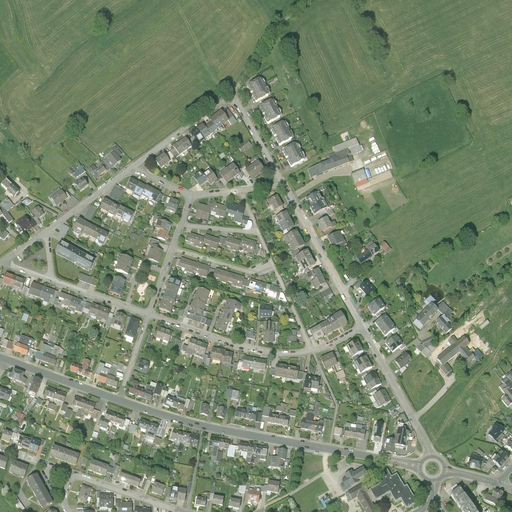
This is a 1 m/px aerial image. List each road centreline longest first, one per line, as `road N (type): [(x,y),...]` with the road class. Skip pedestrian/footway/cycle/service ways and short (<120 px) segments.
road 1 (secondary): [(118,400),(203,426),(419,466)]
road 2 (residential): [(132,167),(231,99),(281,182)]
road 3 (residential): [(281,182),(360,329)]
road 4 (residential): [(360,329),(430,456)]
road 5 (track): [(231,99),(269,31),(311,0)]
road 6 (secondary): [(4,359),(118,400)]
